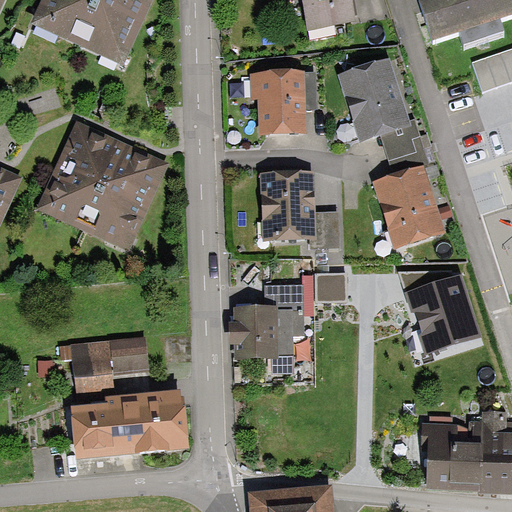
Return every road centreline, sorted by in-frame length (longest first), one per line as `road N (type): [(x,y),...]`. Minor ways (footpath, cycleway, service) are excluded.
road 1 (unclassified): [(218,481),(195,0)]
road 2 (residential): [(394,2),(511,359)]
road 3 (residential): [(511,505),(350,484),(218,481)]
road 4 (residential): [(0,494),(218,481)]
road 5 (unknown): [(200,157),(376,166)]
